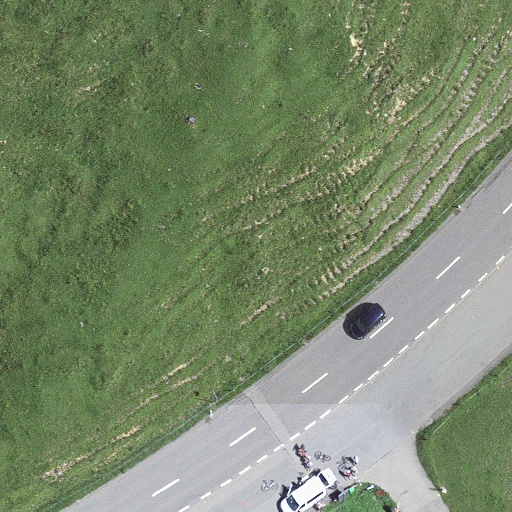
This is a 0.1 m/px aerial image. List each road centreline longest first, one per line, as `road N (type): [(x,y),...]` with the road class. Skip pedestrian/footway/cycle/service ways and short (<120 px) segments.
road 1 (secondary): [(128,511),(331,372),(511,207)]
road 2 (track): [(331,372),(423,511)]
